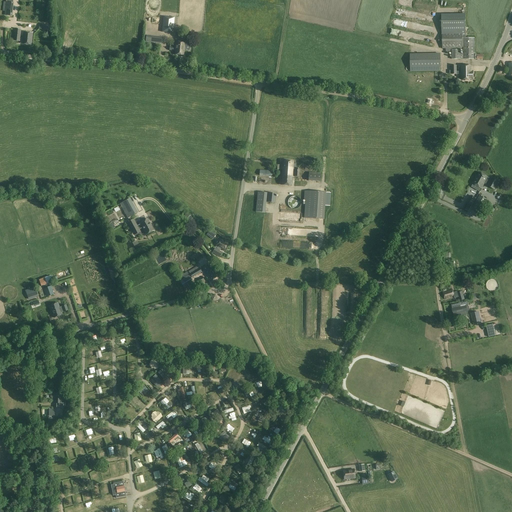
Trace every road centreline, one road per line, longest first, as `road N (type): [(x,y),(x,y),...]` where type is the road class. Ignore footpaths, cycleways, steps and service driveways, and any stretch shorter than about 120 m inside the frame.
road 1 (tertiary): [(258,511),(466,118)]
road 2 (unclassified): [(0,355),(228,286),(260,83)]
road 3 (unclassified): [(260,83),(0,54)]
road 4 (track): [(348,511),(228,286)]
road 5 (unclassified): [(466,118),(260,83)]
road 6 (track): [(511,475),(321,392)]
road 7 (track): [(445,337),(430,235),(416,211)]
